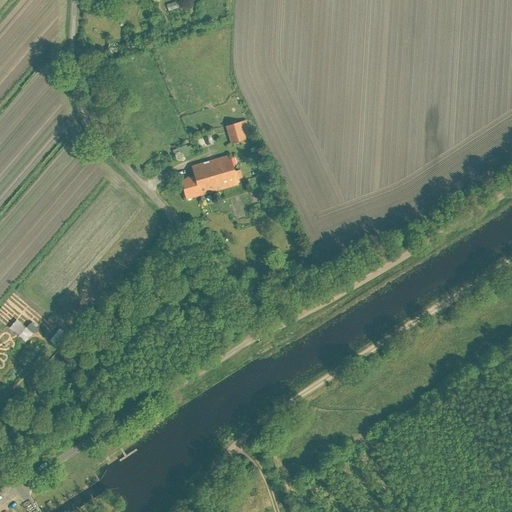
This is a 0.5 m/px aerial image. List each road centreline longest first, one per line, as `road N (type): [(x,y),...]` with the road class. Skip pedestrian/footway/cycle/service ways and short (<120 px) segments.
road 1 (track): [(178,511),(269,415),(511,260)]
road 2 (unclassified): [(254,338),(237,287),(86,123),(70,59),(74,0)]
road 3 (unclassified): [(254,338),(511,189)]
road 4 (unclassified): [(17,487),(254,338)]
